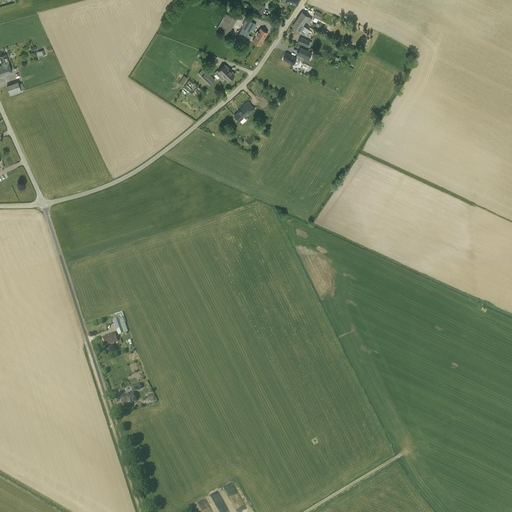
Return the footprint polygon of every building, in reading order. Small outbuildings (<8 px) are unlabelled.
[(257,3),(254,11),(263,14),(265,6),(257,3)] [(313,17),(320,20),(323,14),(316,11),(313,17)] [(297,19),(304,24),(305,22),(308,24),(312,19),(302,12),(297,19)] [(227,36),(237,20),(225,14),(216,30),(227,36)] [(244,42),(251,29),(253,30),(256,24),(246,18),(243,24),(244,24),(237,38),(244,42)] [(304,24),(297,19),(292,26),(302,33),(306,28),(303,25),(304,24)] [(260,46),(268,33),(260,28),(253,41),(260,46)] [(307,47),(310,41),(300,37),(297,43),(307,47)] [(297,54),(310,60),(313,52),(300,47),(297,54)] [(283,59),(292,65),(296,59),(287,53),(283,59)] [(0,59),(2,66),(9,64),(6,55),(0,56),(0,59)] [(9,64),(2,66),(0,66),(0,77),(12,73),(9,64)] [(225,64),(218,71),(217,70),(215,73),(222,80),(224,78),(228,82),(235,75),(225,64)] [(207,71),(201,76),(210,85),(215,80),(207,71)] [(183,85),(188,77),(184,75),(179,82),(183,85)] [(22,83),(19,84),(18,82),(7,86),(10,96),(22,92),(21,91),(25,90),(22,83)] [(236,118),(235,118),(238,121),(238,120),(239,121),(246,116),(247,117),(255,109),(248,102),(244,106),(244,107),(234,116),(236,118)] [(113,321),(118,336),(128,333),(125,324),(121,326),(118,319),(113,321)] [(117,342),(114,334),(108,336),(102,339),(105,346),(117,342)] [(132,392),(141,389),(140,384),(130,387),(132,392)] [(121,397),(124,406),(131,404),(131,403),(135,402),(133,394),(126,396),(121,397)] [(236,490),(227,494),(231,500),(239,496),(236,490)]
